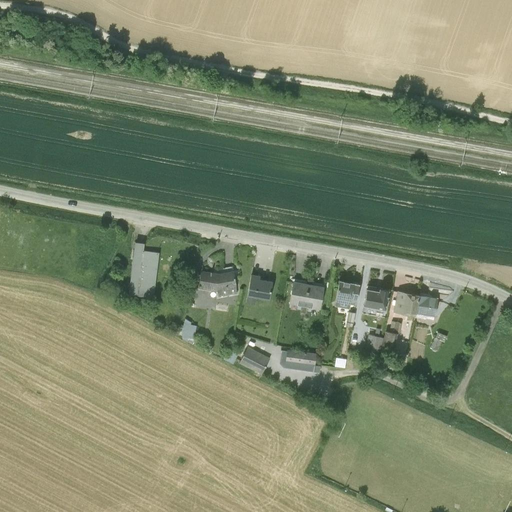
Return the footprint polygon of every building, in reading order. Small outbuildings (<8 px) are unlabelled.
[(134,243),(128,295),(152,298),(157,252),(143,251),(143,244),(134,243)] [(211,272),(211,271),(210,271),(210,272),(201,271),(198,288),(216,291),(218,296),(237,292),(234,277),(232,271),(218,274),(211,272)] [(250,275),(245,303),(255,305),(256,297),(269,300),(272,282),(259,279),(260,276),(250,275)] [(339,280),(334,306),(349,309),(350,305),(355,305),(359,284),(339,280)] [(304,306),(308,284),(293,282),(289,303),(304,306)] [(308,284),(304,306),(311,307),(311,308),(319,309),(323,287),(308,284)] [(366,288),(363,306),(385,310),(389,290),(379,288),(378,291),(366,288)] [(415,317),(418,295),(397,291),(394,312),(408,315),(407,316),(415,317)] [(418,295),(415,317),(425,319),(425,318),(433,319),(436,300),(428,299),(428,296),(429,294),(419,292),(418,295)] [(348,312),(346,327),(352,328),(354,313),(348,312)] [(183,325),(181,337),(181,338),(196,346),(198,341),(194,339),(196,325),(190,325),(191,322),(185,318),(183,325)] [(382,345),(381,352),(388,353),(389,346),(395,347),(398,334),(399,335),(400,323),(391,321),(389,332),(384,331),(382,345)] [(437,332),(430,348),(438,351),(442,342),(444,342),(447,336),(437,332)] [(368,334),(364,354),(378,357),(382,338),(368,334)] [(247,346),(239,363),(256,372),(254,376),(259,378),(269,358),(247,346)] [(281,350),(279,363),(283,368),(319,372),(320,366),(314,365),(316,353),(286,349),(286,351),(281,350)] [(228,352),(226,358),(232,361),(235,355),(228,352)]
